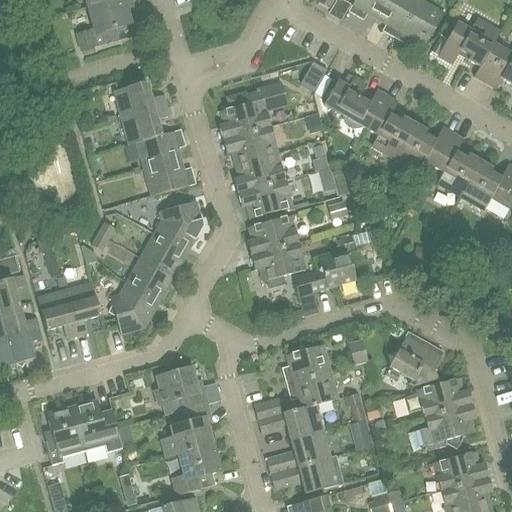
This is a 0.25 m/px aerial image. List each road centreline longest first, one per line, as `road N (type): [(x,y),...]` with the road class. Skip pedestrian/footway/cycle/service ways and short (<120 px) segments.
road 1 (residential): [(511,476),(476,341),(444,320),(399,301),(239,341)]
road 2 (residential): [(511,134),(279,0)]
road 3 (residential): [(190,316),(222,221),(185,75)]
road 4 (residential): [(0,63),(30,93),(185,75)]
road 5 (residential): [(16,386),(167,344),(190,316)]
road 6 (residential): [(239,341),(221,361),(258,499)]
road 7 (residential): [(185,75),(245,57),(278,0)]
